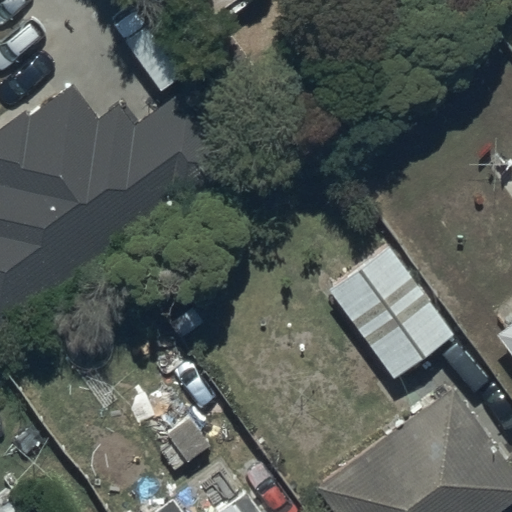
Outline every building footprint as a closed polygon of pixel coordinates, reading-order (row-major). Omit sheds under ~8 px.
[(179,0),(206,40),(241,16),(229,0),(179,0)] [(0,334),(173,213),(181,223),(251,174),(188,85),(134,123),(119,102),(96,118),(71,83),(27,114),(23,107),(0,123),(0,334)] [(437,215),(404,239),(457,314),(491,290),(437,215)] [(392,242),(331,282),(397,383),(409,375),(406,371),(456,339),(392,242)] [(511,320),(495,332),(511,355),(511,320)] [(511,470),(446,385),(314,486),(334,511),(499,511),(511,502),(511,470)] [(263,511),(248,491),(217,511),(182,511),(172,497),(151,511),(263,511)]
